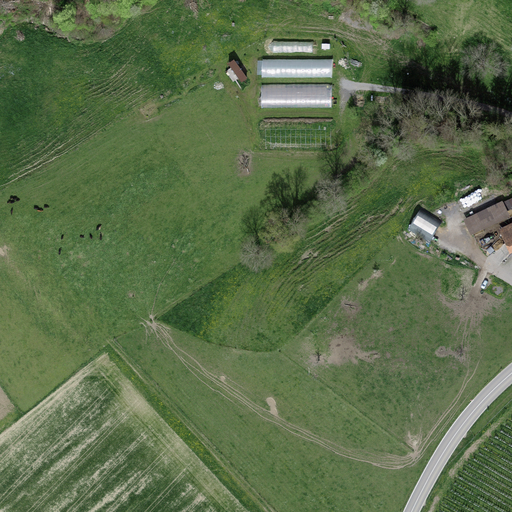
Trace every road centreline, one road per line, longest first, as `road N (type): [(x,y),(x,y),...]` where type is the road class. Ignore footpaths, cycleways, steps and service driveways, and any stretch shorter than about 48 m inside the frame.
road 1 (track): [(269,511),(110,341)]
road 2 (tertiary): [(411,511),(462,424),(511,372)]
road 3 (track): [(511,114),(345,83)]
